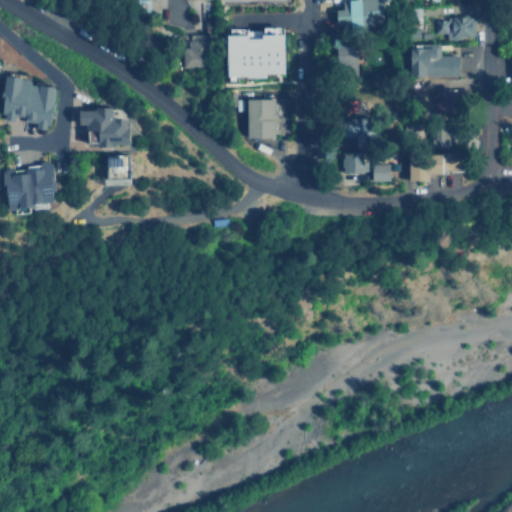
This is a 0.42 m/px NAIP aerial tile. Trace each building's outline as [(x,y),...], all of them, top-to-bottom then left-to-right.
[(331,25),(345,25),(348,33),(361,33),(361,27),(368,27),(368,21),(379,17),(379,0),(338,0),(339,1),(339,9),(331,9),(331,25)] [(433,17),(433,32),(445,32),(445,38),(474,37),(474,16),(433,17)] [(276,27),(257,27),(257,28),(227,29),(227,34),(221,34),(222,77),(260,76),(260,74),(277,74),(276,27)] [(182,66),(205,66),(204,33),(187,33),(187,46),(182,46),(182,66)] [(342,76),(356,76),(356,47),(332,47),(332,66),(342,66),(342,76)] [(60,85),(8,75),(0,116),(17,119),(17,117),(38,121),(37,127),(52,129),(60,85)] [(270,98),(243,99),(244,138),(271,137),(270,98)] [(83,106),(83,123),(91,123),(91,143),(137,144),(137,126),(134,126),(134,118),(119,118),(119,107),(83,106)] [(426,148),(445,148),(445,126),(426,127),(426,148)] [(362,160),(356,160),(356,151),(338,152),(339,172),(362,171),(362,160)] [(421,180),(421,172),(452,171),(451,153),(402,154),(402,181),(421,180)] [(137,154),(113,154),(112,177),(136,177),(137,154)] [(54,159),(44,160),(34,164),(31,165),(20,169),(14,170),(12,165),(4,169),(0,159),(0,199),(3,197),(8,196),(9,210),(15,208),(34,206),(45,202),(45,201),(57,201),(54,159)] [(385,181),(385,163),(367,163),(367,180),(385,181)]
